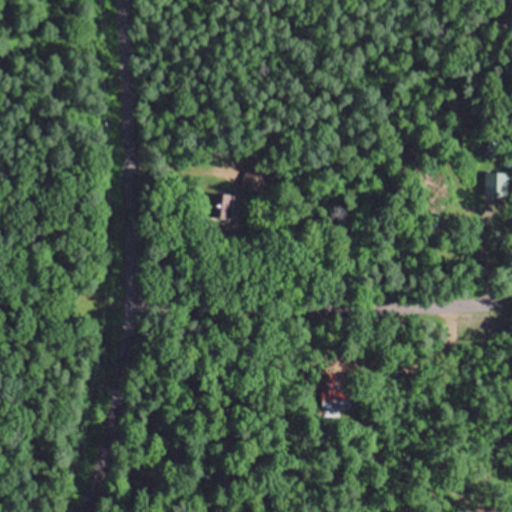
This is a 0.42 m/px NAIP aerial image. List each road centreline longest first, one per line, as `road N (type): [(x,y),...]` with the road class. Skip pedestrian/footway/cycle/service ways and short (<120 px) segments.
road 1 (residential): [(72,511),(107,407),(123,289),(117,0)]
road 2 (residential): [(123,289),(253,302),(487,294)]
